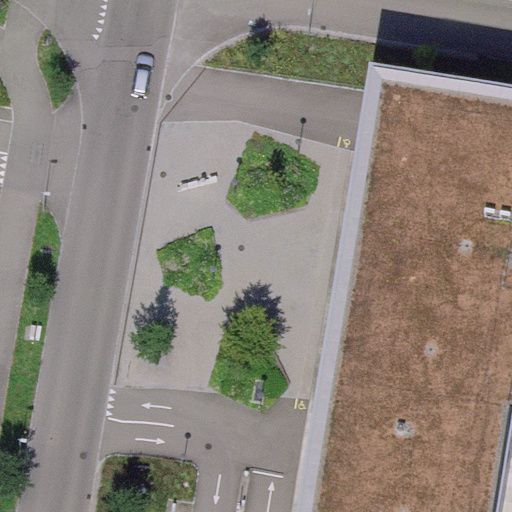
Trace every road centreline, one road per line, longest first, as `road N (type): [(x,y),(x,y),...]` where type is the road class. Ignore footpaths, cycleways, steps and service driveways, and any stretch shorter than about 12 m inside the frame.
road 1 (residential): [(59,511),(146,0)]
road 2 (residential): [(310,0),(511,33)]
